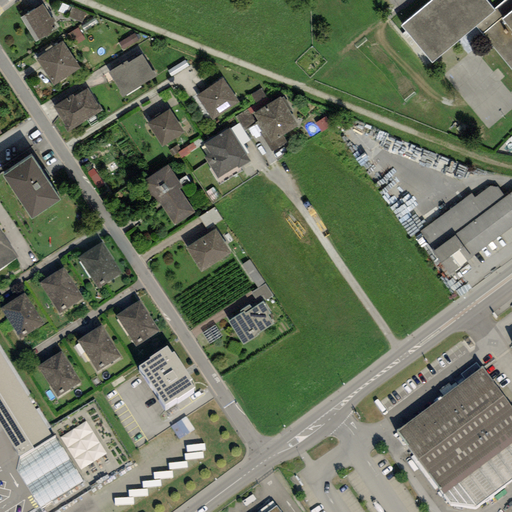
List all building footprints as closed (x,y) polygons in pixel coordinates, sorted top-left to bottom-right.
[(486,0),(431,0),(401,25),(432,63),(476,26),(511,69),(511,0),(506,0),(494,10),(486,0)] [(42,4),(24,15),(40,40),(57,29),(42,4)] [(86,13),(72,7),(68,16),(82,23),(86,13)] [(85,39),(78,28),(68,34),(75,45),(85,39)] [(139,41),(135,34),(119,43),(123,50),(139,41)] [(63,41),(36,59),(53,86),(80,68),(63,41)] [(127,61),(108,72),(120,92),(119,93),(122,98),(157,76),(154,71),(153,72),(142,54),(128,63),(127,61)] [(196,95),(212,120),(239,102),(223,78),(196,95)] [(72,95),(54,106),(65,125),(64,126),(67,131),(103,110),(100,105),(98,105),(88,88),(73,97),(72,95)] [(281,97),(253,114),(263,130),(260,132),(272,152),(287,143),(283,136),(298,126),(289,112),(292,110),(284,97),(281,98),(281,97)] [(170,109),(147,123),(163,147),(185,132),(170,109)] [(229,128),(204,144),(210,154),(204,158),(218,179),(236,167),(238,169),(250,161),(229,128)] [(61,200),(32,157),(3,176),(33,219),(61,200)] [(182,187),(168,165),(142,182),(153,198),(156,196),(175,226),(195,213),(180,189),(182,187)] [(471,192),(420,232),(434,251),(433,252),(441,263),(441,264),(450,275),(501,236),(508,245),(511,242),(511,191),(504,198),(496,188),(493,184),(475,197),(471,192)] [(215,208),(199,217),(207,230),(223,220),(215,208)] [(0,267),(18,256),(0,228),(0,267)] [(216,229),(185,249),(201,272),(231,252),(216,229)] [(102,243),(79,258),(99,289),(122,274),(102,243)] [(64,268),(40,283),(60,314),(84,299),(64,268)] [(24,293),(1,308),(21,339),(44,324),(24,293)] [(140,300),(116,316),(136,347),(160,331),(140,300)] [(244,312),(228,321),(243,345),(258,335),(258,334),(274,324),(268,316),(271,314),(263,302),(245,313),(244,312)] [(101,325),(78,341),(98,371),(121,356),(101,325)] [(215,325),(203,333),(211,345),(223,337),(215,325)] [(0,511),(36,511),(84,484),(0,346),(0,511)] [(150,358),(139,366),(165,405),(176,398),(177,399),(194,388),(189,380),(192,379),(174,351),(172,353),(168,346),(150,358)] [(62,352),(38,367),(58,398),(82,383),(62,352)] [(511,407),(482,365),(396,431),(450,506),(475,509),(511,481),(511,407)] [(81,473),(108,457),(88,424),(61,440),(81,473)]
